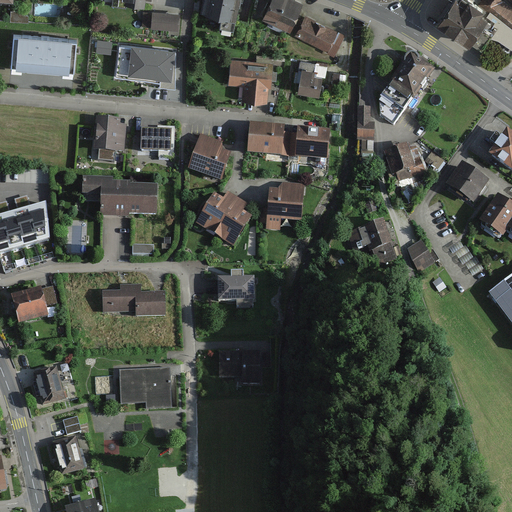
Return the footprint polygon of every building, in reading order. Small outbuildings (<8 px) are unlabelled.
[(241,0),(212,0),(210,15),(223,18),(221,29),(235,32),(241,0)] [(304,5),(291,0),(273,0),(265,18),(292,31),(304,5)] [(489,20),(459,0),(443,24),(472,44),(489,20)] [(511,11),(497,0),(491,0),(484,11),(511,31),(511,11)] [(181,16),(155,13),(153,31),(179,33),(181,16)] [(339,35),(307,18),(298,35),(330,52),(339,35)] [(19,30),(16,64),(71,68),(74,34),(19,30)] [(112,52),(114,40),(99,38),(97,51),(112,52)] [(166,51),(124,47),(122,73),(138,74),(138,69),(155,71),(154,83),(171,85),(173,62),(165,61),(166,51)] [(435,72),(424,65),(424,63),(424,61),(423,59),(421,58),(418,56),(415,56),(412,57),(410,58),(408,60),(407,63),(407,67),(409,69),(388,101),(407,114),(435,72)] [(319,65),(302,62),(297,94),(322,98),(325,78),(317,76),(319,65)] [(271,66),(235,63),(233,86),(246,87),(245,101),(268,103),(271,66)] [(374,111),(362,110),(362,143),(374,143),(374,111)] [(127,124),(100,121),(97,151),(125,154),(127,124)] [(285,126),(250,123),(247,153),(289,157),(291,134),(284,133),(285,126)] [(331,130),(298,127),(297,135),(291,134),(289,157),(328,160),(331,130)] [(172,130),(142,129),(141,152),(171,153),(172,130)] [(511,171),(511,140),(503,134),(487,158),(511,174),(511,171)] [(222,143),(201,135),(188,170),(221,182),(232,154),(224,150),(222,143)] [(408,146),(389,154),(401,186),(427,176),(417,150),(411,153),(408,146)] [(447,163),(434,156),(429,165),(442,172),(447,163)] [(491,186),(468,169),(453,189),(475,206),(491,186)] [(115,182),(86,182),(86,196),(103,196),(103,217),(158,217),(158,188),(115,188),(115,182)] [(285,195),(273,194),(271,227),(281,227),(282,221),(303,222),(305,188),(286,186),(285,195)] [(216,233),(237,199),(228,194),(223,202),(214,196),(198,222),(216,233)] [(237,199),(216,233),(234,244),(250,217),(242,213),(247,206),(237,199)] [(511,211),(494,200),(478,225),(501,239),(505,232),(511,236),(511,211)] [(45,205),(25,210),(33,244),(49,240),(45,205)] [(25,210),(6,216),(15,250),(33,244),(25,210)] [(6,216),(0,217),(0,254),(15,250),(6,216)] [(385,225),(357,236),(363,252),(377,247),(385,267),(400,260),(385,225)] [(435,264),(422,241),(407,250),(420,273),(435,264)] [(154,253),(155,245),(135,245),(135,252),(154,253)] [(440,278),(433,283),(440,293),(447,288),(440,278)] [(511,279),(489,296),(511,326),(511,279)] [(256,282),(223,282),(223,302),(256,301),(256,282)] [(124,294),(106,295),(106,314),(138,313),(138,317),(167,317),(166,296),(145,297),(144,287),(124,287),(124,294)] [(54,290),(14,300),(21,327),(51,319),(48,308),(58,305),(54,290)] [(245,355),(223,355),(223,377),(244,377),(244,383),(265,384),(265,363),(245,363),(245,355)] [(58,369),(36,376),(44,404),(66,397),(58,369)] [(170,372),(122,373),(123,408),(148,407),(148,410),(171,409),(170,372)] [(79,419),(66,423),(69,436),(83,432),(79,419)] [(79,440),(56,445),(64,477),(87,472),(79,440)] [(0,492),(8,492),(3,462),(0,462),(0,492)] [(100,511),(97,503),(69,511),(100,511)]
